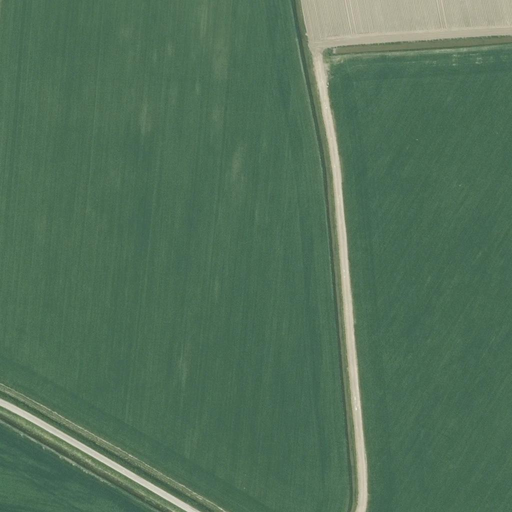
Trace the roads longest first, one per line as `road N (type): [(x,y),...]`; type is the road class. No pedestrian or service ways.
road 1 (track): [(361,511),(337,166),(316,54)]
road 2 (unclassified): [(190,511),(0,402)]
